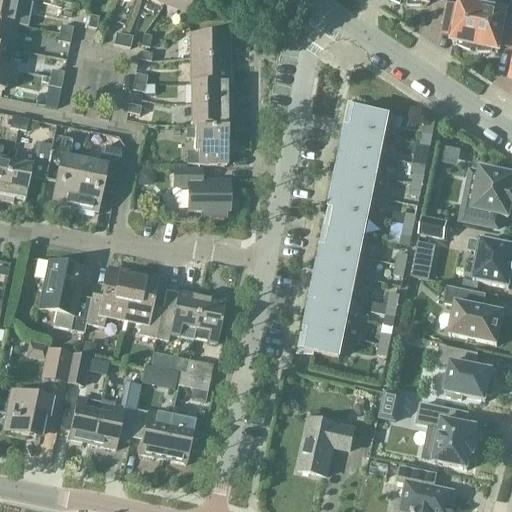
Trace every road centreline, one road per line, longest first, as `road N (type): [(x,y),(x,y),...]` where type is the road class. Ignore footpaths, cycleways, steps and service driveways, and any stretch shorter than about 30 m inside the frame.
road 1 (residential): [(263,264),(319,12)]
road 2 (residential): [(212,511),(263,264)]
road 3 (residential): [(115,250),(136,147),(130,139),(0,108)]
road 4 (residential): [(319,12),(511,135)]
road 5 (residential): [(145,511),(0,487)]
